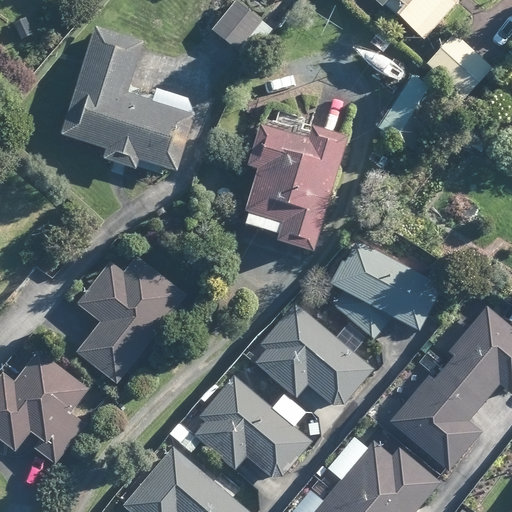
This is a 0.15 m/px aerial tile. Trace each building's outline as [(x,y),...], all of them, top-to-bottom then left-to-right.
[(242,0),(276,23),(287,6),(277,0),(242,0)] [(459,0),(372,0),(381,8),(383,5),(422,41),(459,0)] [(235,1),(210,30),(236,52),(261,23),(235,1)] [(124,94),(138,49),(140,44),(94,29),(59,136),(105,151),(101,160),(114,164),(118,166),(134,170),(135,166),(137,160),(169,170),(175,172),(193,117),(124,94)] [(476,49),(463,38),(461,41),(453,34),(424,66),(462,101),(491,69),(489,67),(473,52),(476,49)] [(446,101),(409,77),(376,129),(412,153),(446,101)] [(340,138),(310,128),(308,134),(265,122),(263,128),(258,126),(246,167),(256,170),(242,214),(246,215),(242,226),(276,237),(274,244),(310,255),(345,139),(340,138)] [(418,331),(424,321),(441,287),(354,241),(331,285),(341,290),(332,307),(375,341),(390,316),(418,331)] [(179,303),(185,296),(135,257),(123,272),(109,262),(76,305),(99,323),(81,346),(75,354),(115,385),(126,371),(179,303)] [(342,407),(356,390),(372,371),(294,304),(276,325),(260,345),(266,350),(254,364),(295,399),(306,386),(331,407),(342,407)] [(442,370),(483,404),(498,386),(511,397),(511,396),(511,328),(486,307),(470,325),(447,353),(452,357),(451,360),(442,370)] [(85,426),(79,422),(69,414),(87,392),(37,352),(13,383),(2,374),(0,377),(0,442),(13,453),(29,433),(39,441),(33,449),(54,465),(85,426)] [(468,422),(483,404),(442,370),(435,379),(434,379),(429,376),(406,403),(388,424),(447,473),(477,437),(480,433),(468,422)] [(280,478),(298,457),(310,442),(292,427),(304,413),(282,395),(270,409),(233,378),(200,417),(191,410),(170,435),(190,453),(199,442),(233,470),(245,457),(271,478),(280,478)] [(422,503),(439,483),(398,448),(372,443),(340,480),(331,491),(355,511),(414,511),(419,507),(422,503)] [(246,511),(231,498),(173,449),(127,502),(122,508),(127,511),(246,511)] [(355,511),(331,491),(322,501),(312,511),(355,511)]
